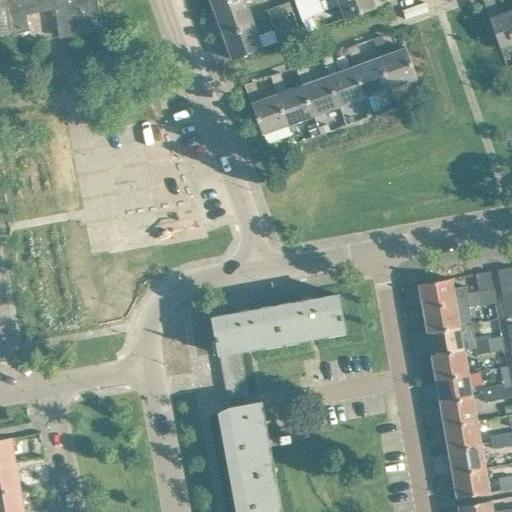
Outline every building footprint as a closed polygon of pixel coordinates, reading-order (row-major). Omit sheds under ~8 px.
[(0,0),(0,35),(29,31),(26,15),(54,10),(57,27),(77,23),(79,34),(103,30),(97,0),(0,0)] [(209,0),(214,13),(246,1),(245,0),(209,0)] [(324,0),(295,0),(294,1),(297,10),(324,0)] [(375,9),(372,0),(324,0),(297,10),(301,19),(313,15),(338,6),(343,20),(375,9)] [(511,45),(511,10),(504,13),(502,7),(496,9),(492,0),(482,0),(500,50),(511,45)] [(254,25),(246,1),(214,13),(222,36),(254,25)] [(285,14),(292,11),(289,2),(265,10),(268,20),(285,14)] [(288,23),(285,14),(268,20),(254,25),(222,36),(231,60),(263,48),(258,34),(288,23)] [(313,15),(301,19),(302,24),(306,34),(313,31),(318,29),(313,15)] [(416,80),(405,48),(388,54),(381,36),(372,39),(378,57),(390,90),(416,80)] [(390,90),(378,57),(368,61),(366,56),(360,58),(356,45),(346,48),(353,67),(364,99),(390,90)] [(364,99),(353,67),(337,72),(330,54),(320,58),(327,76),(338,108),(364,99)] [(338,108),(327,76),(316,79),(314,73),(308,75),(304,64),(295,67),(301,85),(312,117),(338,108)] [(312,117),(301,85),(285,91),(279,73),(269,76),(276,94),(287,126),(312,117)] [(287,126),(276,94),(259,100),(253,82),(244,85),(262,135),(287,126)] [(511,292),(511,267),(497,270),(502,295),(511,293),(511,292)] [(490,272),(475,274),(478,292),(493,289),(490,272)] [(452,288),(451,279),(419,284),(423,308),(455,303),(467,300),(468,306),(481,303),(478,292),(466,294),(464,286),(452,288)] [(495,301),(493,289),(478,292),(481,303),(495,301)] [(511,307),(511,297),(511,293),(502,295),(504,309),(511,307)] [(338,294),(275,306),(282,342),(345,331),(338,294)] [(467,300),(455,303),(423,308),(428,332),(459,326),(471,324),(469,312),(468,306),(467,300)] [(282,342),(275,306),(212,317),(216,339),(214,340),(217,354),(218,354),(241,350),(282,342)] [(463,350),(459,326),(428,332),(432,355),(463,350)] [(503,348),(501,337),(487,339),(489,351),(503,348)] [(489,351),(487,339),(474,342),(476,353),(489,351)] [(243,361),(241,350),(218,354),(220,365),(243,361)] [(468,374),(463,350),(432,355),(436,379),(468,374)] [(245,373),(243,361),(220,365),(222,377),(245,373)] [(509,380),(506,367),(500,368),(503,381),(509,380)] [(247,384),(245,373),(222,377),(225,388),(247,384)] [(472,397),(468,374),(436,379),(440,402),(472,397)] [(249,396),(247,384),(225,388),(227,400),(249,396)] [(510,384),(496,387),(498,398),(511,396),(510,384)] [(498,398),(496,387),(482,389),(485,401),(498,398)] [(476,421),(472,397),(440,402),(444,426),(476,421)] [(276,511),(265,446),(269,445),(270,445),(289,442),(291,442),(289,434),(287,434),(283,428),(268,436),(263,437),(258,413),(260,412),(259,403),(257,403),(257,402),(228,408),(219,412),(237,511),(276,511)] [(480,444),(476,421),(444,426),(449,450),(480,444)] [(507,446),(505,434),(491,436),(493,448),(507,446)] [(0,465),(16,463),(11,438),(0,440),(0,465)] [(485,468),(480,444),(449,450),(453,474),(485,468)] [(0,490),(20,487),(16,463),(0,465),(0,490)] [(489,493),(485,468),(453,474),(457,498),(489,493)] [(511,475),(499,479),(501,490),(511,488),(511,475)] [(0,511),(24,511),(20,487),(0,490),(0,511)] [(511,511),(511,509),(496,511),(492,511),(490,500),(459,506),(459,511),(511,511)]
